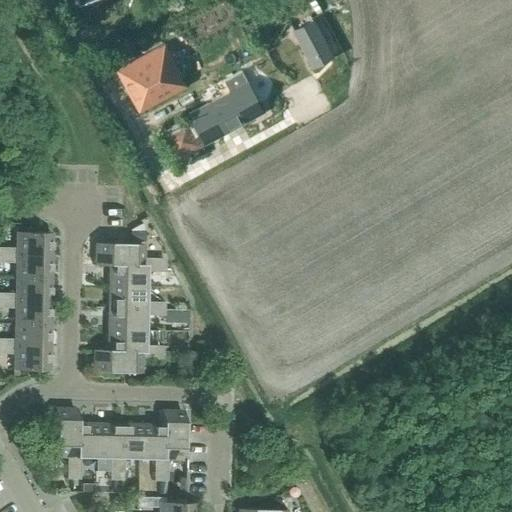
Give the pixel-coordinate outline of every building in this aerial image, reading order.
[(140,110),(188,83),(164,41),(116,68),(140,110)] [(229,89),(188,111),(205,142),(263,111),(242,70),(224,80),(229,89)] [(0,246),(0,254),(48,255),(48,232),(13,231),(12,247),(0,246)] [(91,264),(105,265),(105,263),(162,264),(162,258),(140,257),(141,243),(92,242),(91,264)] [(47,278),(48,255),(0,254),(0,261),(12,262),(12,277),(47,278)] [(105,263),(105,265),(105,285),(140,286),(140,270),(162,271),(162,264),(105,263)] [(0,292),(0,299),(47,301),(47,278),(12,277),(11,293),(0,292)] [(105,285),(104,307),(161,308),(161,302),(140,301),(140,286),(105,285)] [(46,324),(47,301),(0,299),(0,307),(11,307),(11,323),(46,324)] [(161,308),(104,307),(104,329),(139,330),(139,314),(160,315),(161,308)] [(184,312),(169,311),(169,324),(184,324),(184,312)] [(0,338),(0,345),(46,346),(46,324),(11,323),(10,338),(0,338)] [(104,329),(103,350),(103,351),(160,352),(160,345),(138,345),(139,330),(104,329)] [(46,346),(0,345),(0,352),(10,353),(10,369),(45,370),(46,346)] [(160,352),(103,351),(103,350),(90,349),(89,371),(138,372),(138,358),(159,359),(160,352)] [(69,479),(71,422),(72,408),(51,407),(50,457),(63,457),(63,479),(69,479)] [(158,410),(157,424),(158,424),(157,480),(164,480),(164,459),(178,459),(179,410),(158,410)] [(93,423),(71,422),(69,479),(76,479),(76,457),(92,458),(93,423)] [(107,479),(113,479),(115,423),(93,423),(92,458),(107,458),(107,479)] [(115,423),(113,479),(120,480),(120,458),(136,459),(136,424),(115,423)] [(158,424),(157,424),(136,424),(136,459),(151,459),(150,480),(157,480),(158,424)] [(191,511),(191,502),(156,502),(155,511),(191,511)]
